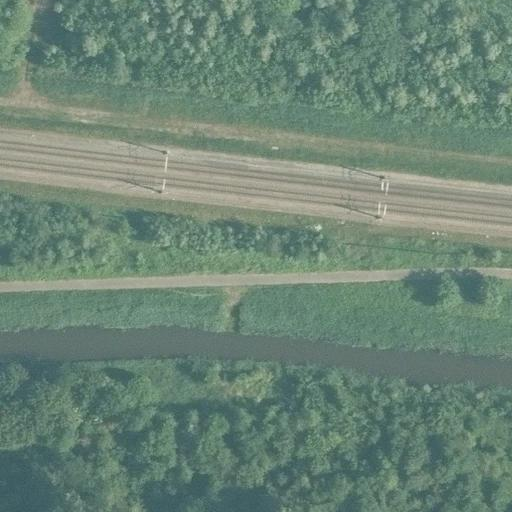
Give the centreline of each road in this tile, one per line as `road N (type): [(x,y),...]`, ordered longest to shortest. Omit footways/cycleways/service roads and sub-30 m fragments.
road 1 (track): [(24,115),(511,165)]
road 2 (track): [(38,0),(24,115),(0,112)]
